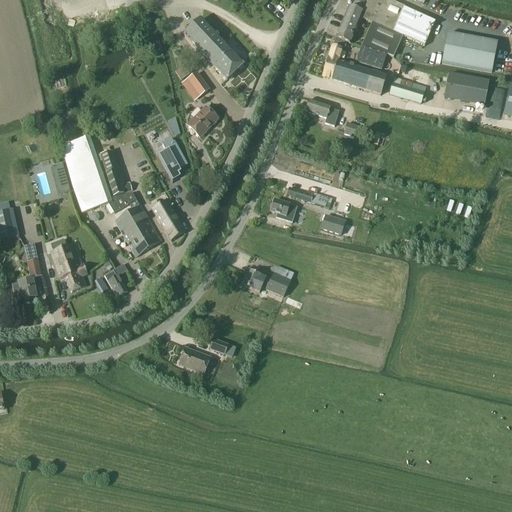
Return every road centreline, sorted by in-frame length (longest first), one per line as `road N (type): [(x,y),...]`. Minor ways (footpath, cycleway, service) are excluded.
road 1 (unclassified): [(334,0),(249,207),(177,319),(93,359),(0,365)]
road 2 (unclassified): [(0,331),(108,318),(172,268),(243,125),(290,0)]
